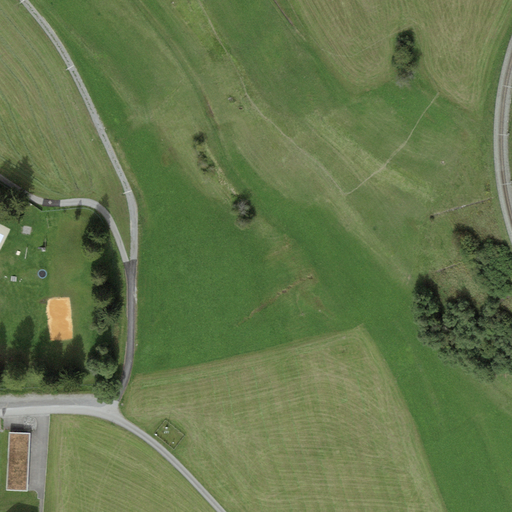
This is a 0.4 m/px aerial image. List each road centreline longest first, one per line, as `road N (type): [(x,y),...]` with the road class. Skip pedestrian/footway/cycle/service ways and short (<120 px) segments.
road 1 (track): [(130,291),(128,192),(71,70),(23,0)]
road 2 (track): [(221,511),(113,414),(124,380),(130,291)]
road 3 (track): [(130,291),(103,211),(91,202),(37,202),(0,176)]
